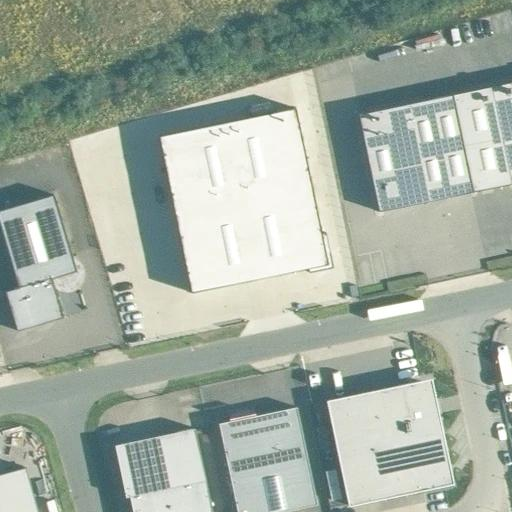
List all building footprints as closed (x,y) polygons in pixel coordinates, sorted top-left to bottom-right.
[(452,93),(357,113),(377,212),(472,192),(511,183),(511,82),(452,95),(452,93)] [(296,107),(157,135),(190,293),(307,269),(308,272),(333,267),(325,231),(322,232),(296,107)] [(5,291),(17,330),(63,317),(51,278),(76,271),(54,194),(0,210),(0,224),(19,287),(5,291)] [(355,284),(349,285),(351,297),(358,296),(355,284)] [(415,381),(326,400),(348,506),(437,487),(440,486),(444,483),(447,480),(449,476),(449,472),(449,468),(439,420),(435,421),(434,415),(431,401),(435,400),(435,399),(434,394),(432,390),(430,387),(427,384),(423,382),(421,382),(418,381),(415,381)] [(280,511),(317,504),(296,407),(218,423),(236,511),(280,511)] [(212,511),(194,428),(134,441),(118,462),(125,497),(129,496),(132,511),(212,511)] [(0,511),(37,511),(25,467),(0,474),(0,511)]
